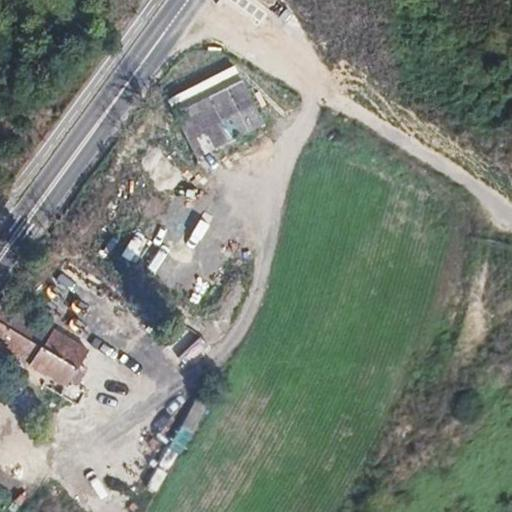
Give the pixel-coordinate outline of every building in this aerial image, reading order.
[(166,97),(192,158),(262,127),(236,67),(166,97)] [(89,347),(54,327),(52,328),(40,321),(45,314),(7,290),(0,299),(0,345),(34,365),(66,384),(70,377),(77,382),(87,366),(80,362),(89,347)] [(34,365),(0,345),(0,360),(27,376),(34,365)] [(181,430),(192,434),(202,406),(191,402),(181,430)] [(128,459),(119,477),(140,488),(149,470),(128,459)]
